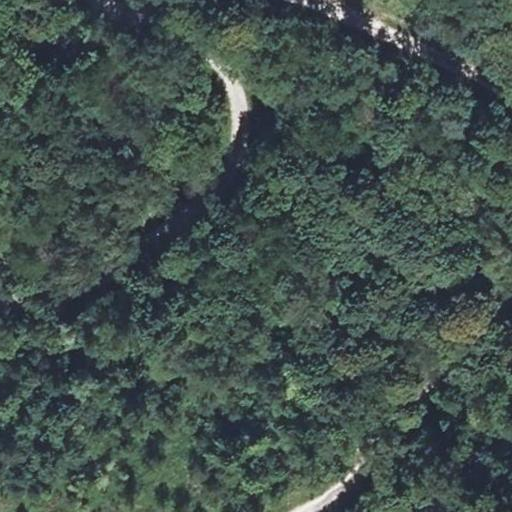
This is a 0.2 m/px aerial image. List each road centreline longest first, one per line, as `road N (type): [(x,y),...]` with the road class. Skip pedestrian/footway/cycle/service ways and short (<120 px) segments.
road 1 (track): [(0,307),(68,288),(124,256),(214,175),(232,144),(235,105),(222,79),(121,0)]
road 2 (track): [(511,289),(393,435),(311,511)]
road 3 (track): [(296,0),(354,20),(511,104)]
